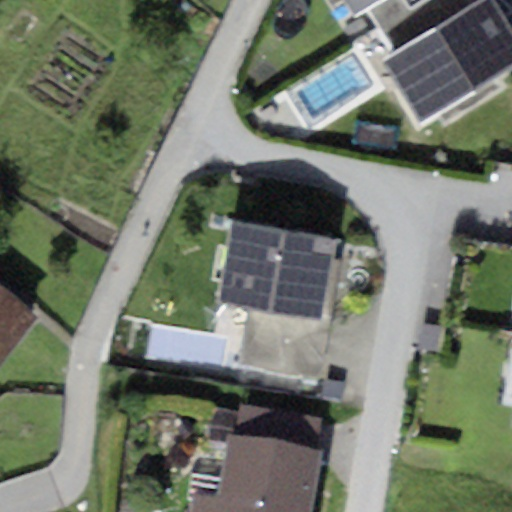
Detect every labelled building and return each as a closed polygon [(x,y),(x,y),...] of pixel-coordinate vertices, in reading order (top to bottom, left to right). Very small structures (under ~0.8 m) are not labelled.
[(365,0),(372,10),(388,0),(365,0)] [(511,1),(511,0),(476,0),(396,52),(438,116),(511,68),(511,1)] [(344,251),(234,232),(221,305),(331,324),(344,251)] [(0,278),(0,369),(45,320),(0,278)] [(320,511),(329,452),(245,440),(235,511),(320,511)]
